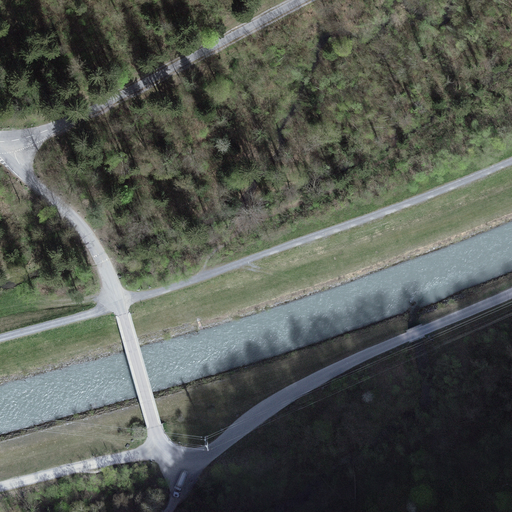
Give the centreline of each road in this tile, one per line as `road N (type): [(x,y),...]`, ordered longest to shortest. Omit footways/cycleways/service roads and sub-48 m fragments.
road 1 (track): [(119,305),(511,160)]
road 2 (unclassified): [(299,0),(35,136),(0,143)]
road 3 (track): [(0,338),(119,305)]
